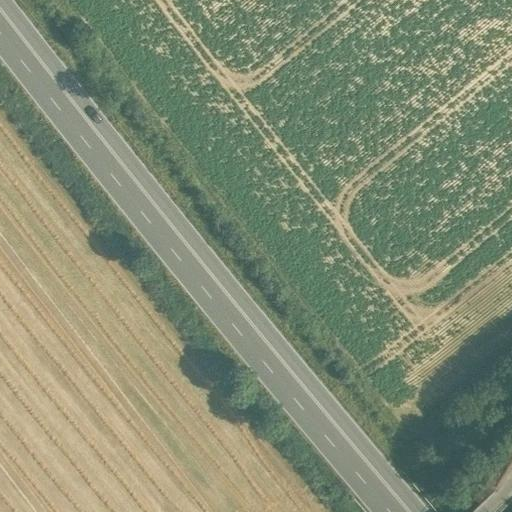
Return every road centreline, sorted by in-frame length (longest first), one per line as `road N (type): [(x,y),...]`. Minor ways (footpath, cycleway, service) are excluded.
road 1 (track): [(511,409),(440,454),(333,336),(70,0)]
road 2 (trunk): [(0,18),(400,511)]
